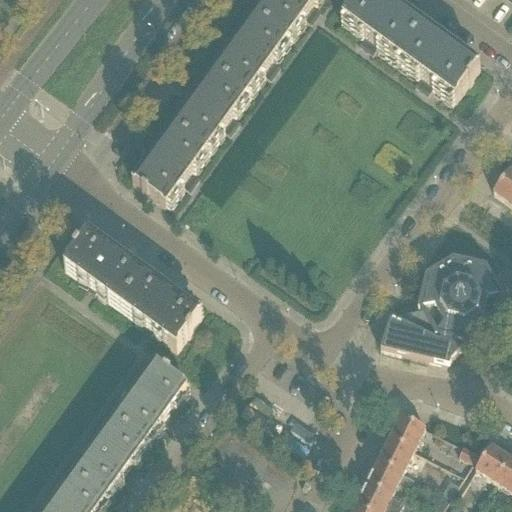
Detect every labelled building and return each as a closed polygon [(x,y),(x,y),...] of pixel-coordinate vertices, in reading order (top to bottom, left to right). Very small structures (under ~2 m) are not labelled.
[(264,10),(255,22),(288,46),(321,0),(271,0),(265,8),(264,7),(263,9),(264,10)] [(343,27),(400,68),(424,35),(412,26),(412,25),(411,24),(410,25),(382,5),(382,4),(381,3),(380,3),(375,0),(363,0),(360,4),(359,3),(354,9),(356,10),(343,27)] [(224,65),(215,77),(247,101),(288,46),(255,22),(247,34),(246,33),(244,35),(245,35),(225,63),(224,63),(223,64),(224,65)] [(424,35),(400,68),(456,109),(469,91),(470,93),(474,87),(473,86),(481,75),(480,74),(479,75),(468,66),(466,65),(438,45),(438,44),(437,43),(436,44),(424,35)] [(183,121),(174,133),(207,157),(247,101),(215,77),(206,89),(205,89),(204,90),(205,91),(184,119),(183,118),(182,120),(183,121)] [(207,157),(174,133),(165,145),(165,144),(163,146),(164,147),(143,175),(141,176),(142,177),(134,188),(133,187),(132,189),(143,196),(142,198),(147,202),(149,201),(166,213),(207,157)] [(495,199),(511,211),(511,175),(495,199)] [(109,306),(122,315),(145,283),(89,242),(79,255),(78,254),(74,260),(75,261),(65,275),(66,276),(67,275),(78,284),(77,285),(79,286),(79,285),(92,294),(108,305),(107,306),(109,307),(109,306)] [(380,355),(446,371),(464,352),(462,351),(463,347),(467,348),(494,333),(502,302),(489,282),(485,275),(455,268),(428,284),(420,315),(421,316),(391,322),(380,355)] [(145,283),(122,315),(134,324),(133,325),(135,326),(136,325),(145,332),(153,338),(164,346),(163,347),(177,357),(188,342),(189,343),(194,337),(192,336),(202,324),(145,283)] [(123,414),(114,427),(147,450),(187,394),(170,381),(171,380),(165,376),(164,377),(154,370),(153,371),(154,372),(146,383),(145,382),(144,384),(145,384),(138,394),(131,403),(124,413),(123,412),(122,414),(123,414)] [(401,422),(390,445),(414,457),(425,434),(401,422)] [(83,470),(74,482),(106,506),(147,450),(114,427),(105,439),(104,438),(103,440),(104,440),(98,449),(94,454),(91,458),(84,469),(83,468),(82,470),(83,470)] [(390,445),(379,468),(403,480),(412,484),(416,474),(408,470),(412,461),(414,457),(390,445)] [(477,459),(463,452),(458,461),(473,468),(477,459)] [(476,477),(496,489),(511,465),(491,453),(476,477)] [(496,489),(511,499),(511,466),(511,465),(496,489)] [(369,488),(368,489),(403,506),(413,485),(379,468),(373,478),(368,487),(369,488)] [(453,477),(440,498),(451,503),(463,483),(453,477)] [(101,511),(106,506),(74,482),(65,494),(64,494),(63,495),(64,496),(53,510),(51,511),(101,511)] [(362,502),(357,511),(356,511),(399,511),(403,506),(368,489),(367,492),(366,492),(361,501),(362,502)] [(445,511),(451,503),(440,498),(431,511),(445,511)]
